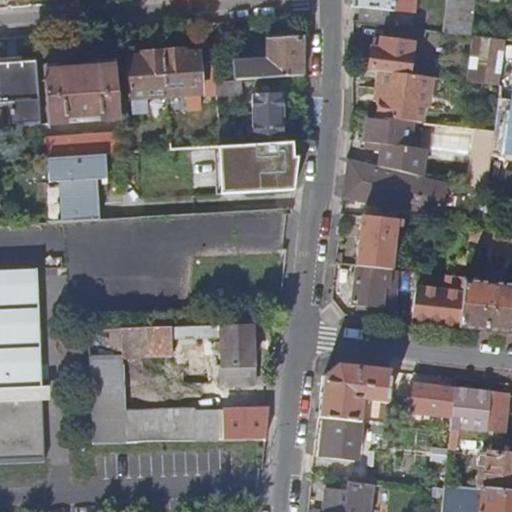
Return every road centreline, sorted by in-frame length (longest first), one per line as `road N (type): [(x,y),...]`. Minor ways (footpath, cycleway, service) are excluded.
road 1 (residential): [(331,6),(332,113),(295,341)]
road 2 (residential): [(331,6),(0,27)]
road 3 (residential): [(511,361),(295,341)]
road 4 (residential): [(295,341),(282,511)]
